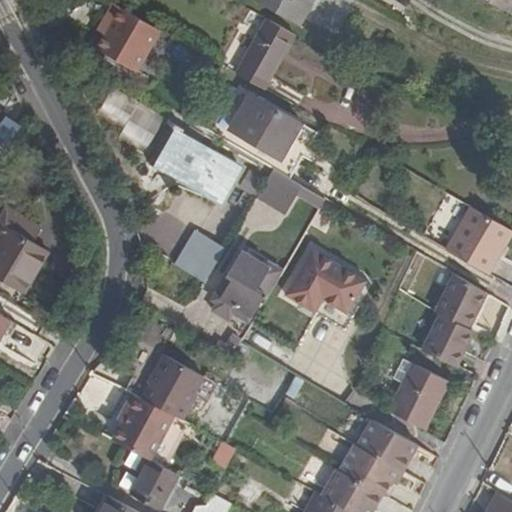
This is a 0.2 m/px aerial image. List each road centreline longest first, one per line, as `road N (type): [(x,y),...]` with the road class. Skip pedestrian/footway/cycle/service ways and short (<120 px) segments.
road 1 (residential): [(0,486),(100,322),(117,253),(113,222),(0,2)]
road 2 (unknown): [(463,458),(340,390),(318,339)]
road 3 (secondary): [(437,511),(511,360)]
